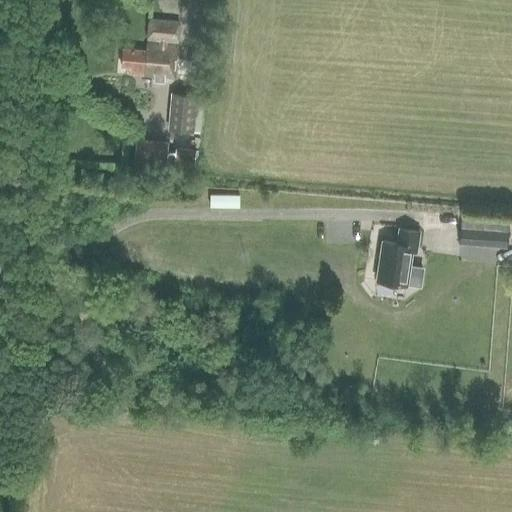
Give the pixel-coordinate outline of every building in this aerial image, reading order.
[(158,45),(145,44),(145,50),(121,48),(120,66),(128,67),(128,73),(153,75),(152,81),(162,82),(163,76),(173,77),(175,46),(164,45),(164,40),(175,41),(177,21),(147,19),(146,39),(158,40),(158,45)] [(196,95),(170,93),(168,129),(193,131),(196,95)] [(133,157),(166,156),(166,137),(133,139),(133,157)] [(173,168),(193,170),(195,149),(175,147),(173,168)] [(508,219),(461,216),(458,244),(506,247),(507,240),(508,219)] [(416,252),(418,231),(399,229),(397,243),(383,241),(378,280),(406,284),(410,251),(416,252)]
